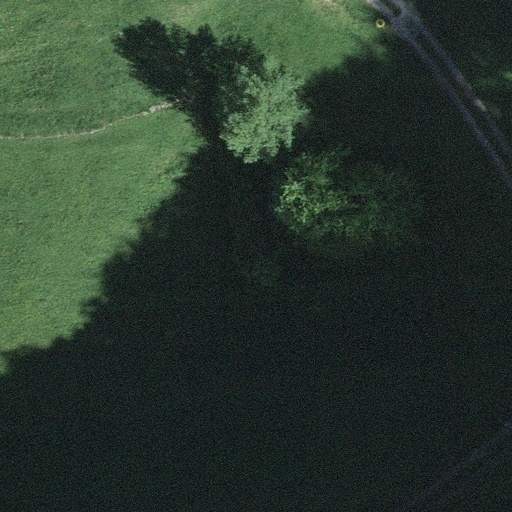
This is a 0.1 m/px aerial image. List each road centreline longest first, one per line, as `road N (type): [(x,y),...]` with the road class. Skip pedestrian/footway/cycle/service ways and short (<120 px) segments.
road 1 (track): [(381,0),(403,17),(511,170)]
road 2 (track): [(511,415),(388,511)]
